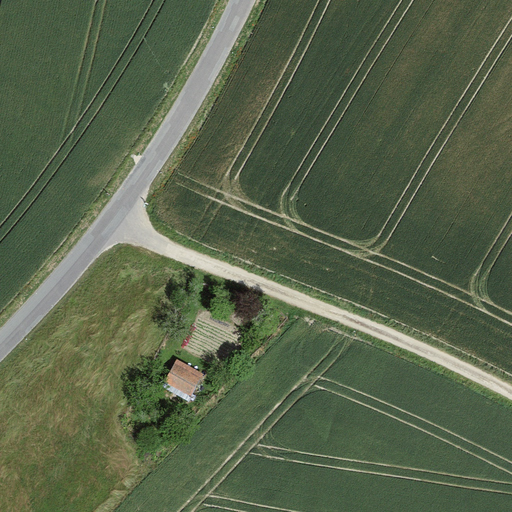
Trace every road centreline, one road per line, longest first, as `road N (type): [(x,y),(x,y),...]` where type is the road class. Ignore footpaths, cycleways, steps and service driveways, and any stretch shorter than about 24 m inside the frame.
road 1 (track): [(110,221),(396,338),(511,398)]
road 2 (tertiary): [(0,347),(132,194),(242,0)]
